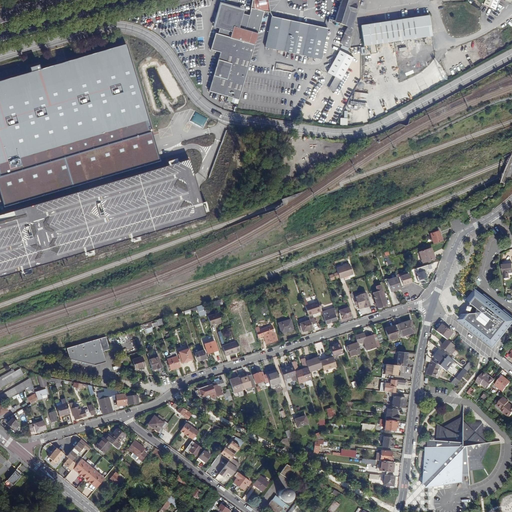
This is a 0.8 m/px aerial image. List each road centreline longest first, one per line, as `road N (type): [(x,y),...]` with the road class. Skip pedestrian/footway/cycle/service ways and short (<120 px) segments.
road 1 (residential): [(0,55),(118,26),(151,39),(191,94),(221,115),(347,133),(389,121),(511,51)]
road 2 (tertiary): [(431,305),(198,376),(162,400),(119,414)]
road 3 (residential): [(250,511),(119,414)]
road 4 (primary): [(0,36),(128,0)]
